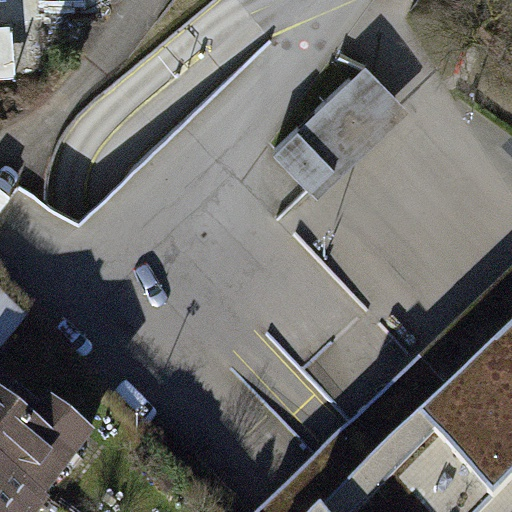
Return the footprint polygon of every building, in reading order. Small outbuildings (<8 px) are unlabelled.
[(95,0),(0,0),(0,87),(19,86),(15,28),(97,22),(95,0)] [(0,284),(0,345),(30,310),(0,284)] [(511,511),(511,296),(280,511),(511,511)] [(0,408),(0,484),(33,509),(71,461),(0,408)] [(0,484),(0,511),(30,511),(33,509),(0,484)]
